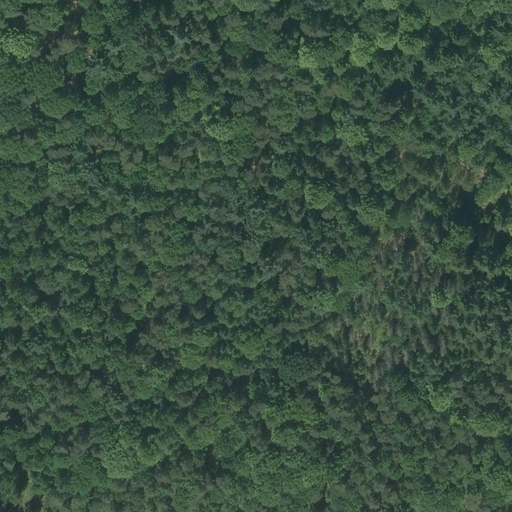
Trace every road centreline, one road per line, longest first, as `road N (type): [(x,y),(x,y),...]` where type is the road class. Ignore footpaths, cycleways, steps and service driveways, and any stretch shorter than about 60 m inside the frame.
road 1 (track): [(247,0),(511,197)]
road 2 (track): [(0,171),(101,0)]
road 3 (track): [(160,511),(0,407)]
